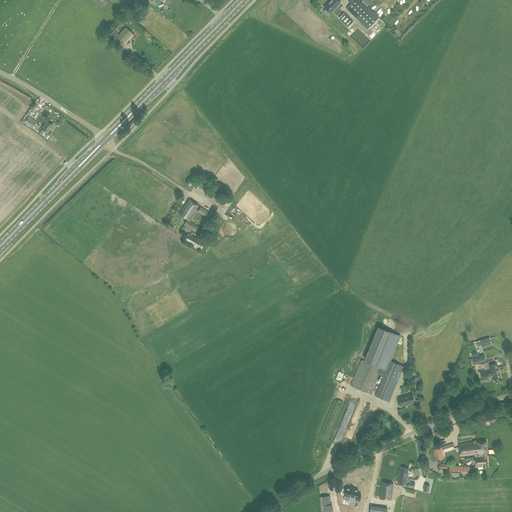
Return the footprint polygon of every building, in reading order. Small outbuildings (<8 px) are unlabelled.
[(330,14),(340,3),(337,0),(331,0),(324,8),(330,14)] [(370,10),(367,7),(360,0),(355,0),(346,9),(359,22),(370,10)] [(415,6),(414,10),(411,10),(411,15),(414,15),(414,12),(419,12),(420,7),(415,6)] [(377,11),(381,16),(386,13),(382,8),(377,11)] [(393,12),(396,11),(395,8),(387,11),(388,16),(394,15),(393,12)] [(339,19),(348,28),(353,22),(345,13),(339,19)] [(382,22),(372,32),(377,37),(387,27),(382,22)] [(124,44),(133,34),(125,28),(119,35),(114,31),(107,38),(112,42),(114,40),(117,37),(124,44)] [(33,128),(37,122),(28,117),(25,123),(33,128)] [(131,129),(137,122),(135,120),(129,127),(131,129)] [(48,132),(52,125),(47,121),(44,125),(42,128),(41,128),(38,132),(42,134),(44,130),(48,132)] [(196,190),(219,206),(224,199),(201,183),(196,190)] [(179,214),(190,221),(193,217),(192,216),(199,206),(189,199),(179,214)] [(198,212),(205,217),(209,213),(201,207),(198,212)] [(184,225),(195,233),(199,228),(188,220),(184,225)] [(185,243),(200,251),(206,241),(198,237),(197,239),(189,234),(185,243)] [(379,374),(384,376),(386,370),(390,361),(400,336),(381,328),(367,362),(362,360),(351,386),(371,394),(379,374)] [(482,347),(491,344),(489,338),(475,342),(477,347),(481,345),(482,347)] [(484,354),(478,356),(480,363),(486,362),(484,354)] [(480,363),(478,356),(472,358),(475,365),(486,362),(480,363)] [(386,370),(384,376),(375,396),(389,402),(403,368),(404,367),(390,361),(386,370)] [(492,378),(488,362),(485,363),(486,370),(480,372),(483,380),(492,378)] [(500,378),(498,368),(497,367),(494,368),(493,365),(489,366),(488,362),(492,378),(493,380),(500,378)] [(485,385),(479,388),(484,399),(490,397),(485,385)] [(400,406),(415,402),(412,394),(398,399),(400,406)] [(475,455),(475,456),(487,455),(486,441),(477,442),(459,445),(460,457),(475,455)] [(443,452),(455,448),(453,443),(441,447),(443,452)] [(444,459),(440,447),(434,449),(437,461),(444,459)] [(488,467),(487,455),(475,456),(475,467),(488,467)] [(406,480),(408,471),(408,469),(401,467),(398,483),(405,484),(404,486),(414,488),(415,484),(409,482),(407,480),(406,480)] [(391,500),(393,484),(382,482),(380,499),(391,500)] [(355,489),(350,488),(346,488),(344,500),(349,501),(350,497),(356,498),(356,500),(359,501),(361,494),(357,493),(358,490),(355,489)] [(320,497),(320,506),(331,505),(330,496),(320,497)]
